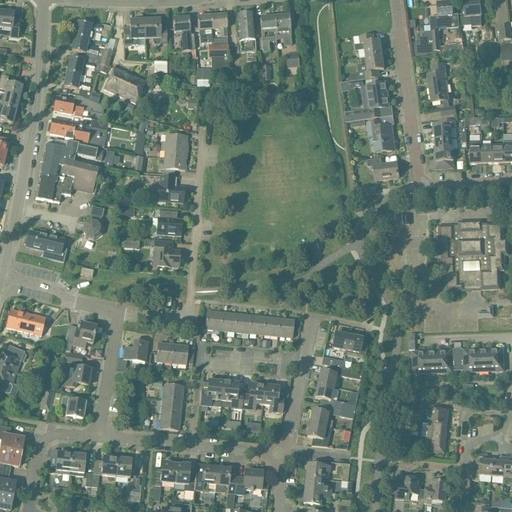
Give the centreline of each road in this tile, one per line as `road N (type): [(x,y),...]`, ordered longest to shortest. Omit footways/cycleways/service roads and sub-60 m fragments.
road 1 (residential): [(0,279),(38,95),(43,0)]
road 2 (residential): [(511,181),(422,185),(396,0)]
road 3 (residential): [(116,313),(190,320),(201,128)]
road 4 (residential): [(189,0),(64,0)]
road 5 (residential): [(29,511),(44,442),(62,433),(96,436)]
road 6 (residential): [(96,436),(116,313)]
road 7 (residential): [(0,279),(116,313)]
